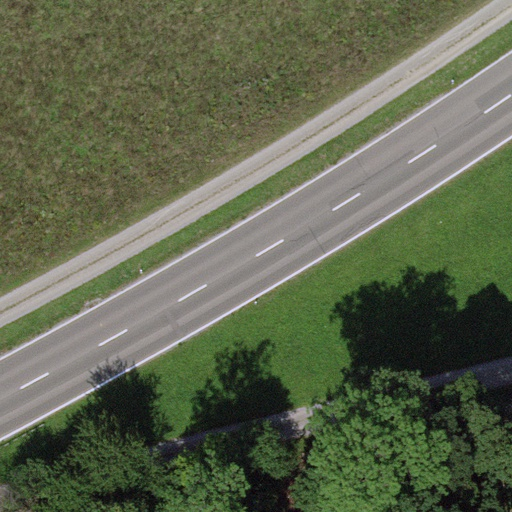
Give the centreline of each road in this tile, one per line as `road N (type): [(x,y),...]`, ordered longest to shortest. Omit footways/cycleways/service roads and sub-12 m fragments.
road 1 (track): [(511,10),(65,299),(0,330)]
road 2 (secondary): [(0,401),(333,213),(511,96)]
road 3 (track): [(511,372),(0,504)]
